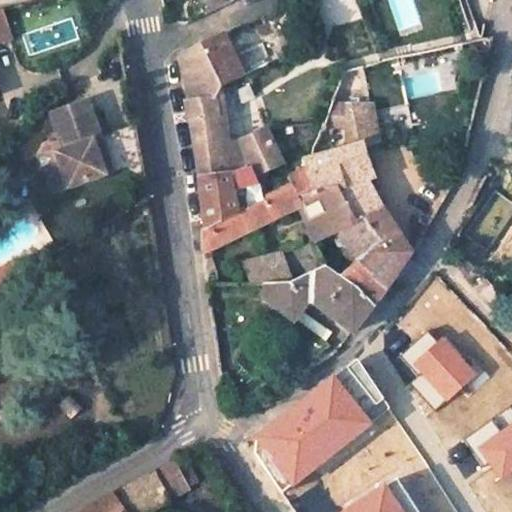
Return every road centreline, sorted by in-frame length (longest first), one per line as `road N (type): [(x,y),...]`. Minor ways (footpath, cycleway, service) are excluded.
road 1 (residential): [(211,428),(280,406),(384,321),(472,178),(498,41)]
road 2 (residential): [(146,53),(211,428)]
road 3 (residential): [(211,428),(66,511)]
road 4 (residential): [(146,53),(273,0)]
